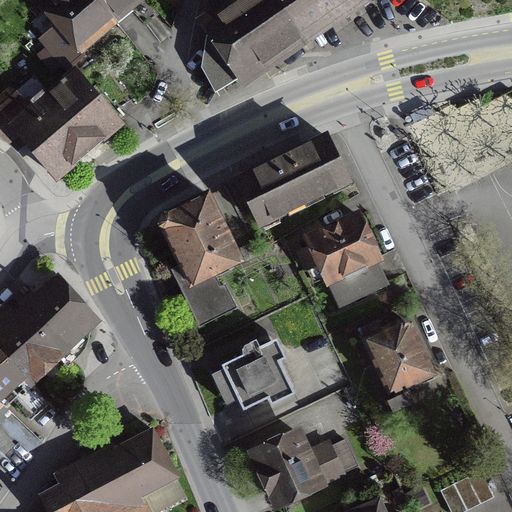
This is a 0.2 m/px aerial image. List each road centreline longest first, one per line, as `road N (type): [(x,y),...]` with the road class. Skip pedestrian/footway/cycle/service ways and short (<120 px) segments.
road 1 (residential): [(511,455),(338,90)]
road 2 (primary): [(338,90),(249,125),(145,181),(120,201),(104,233)]
road 3 (residential): [(7,511),(92,389),(148,353)]
road 4 (primary): [(511,49),(338,90)]
road 5 (primary): [(148,353),(222,511)]
road 6 (primary): [(104,233),(107,260),(148,353)]
